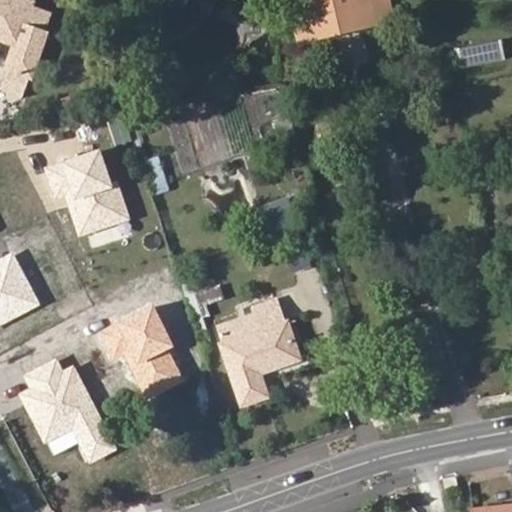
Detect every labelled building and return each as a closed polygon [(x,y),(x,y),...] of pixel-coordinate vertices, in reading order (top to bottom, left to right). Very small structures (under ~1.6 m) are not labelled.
[(0,0),(0,42),(21,49),(13,74),(15,75),(33,81),(47,37),(27,31),(30,22),(36,4),(23,0),(0,0)] [(376,20),(370,0),(306,0),(293,4),(298,22),(307,20),(313,37),(376,20)] [(58,12),(36,4),(30,22),(52,29),(58,12)] [(491,48),(446,56),(450,74),(494,65),(491,48)] [(157,74),(156,63),(134,67),(135,78),(157,74)] [(27,100),(33,81),(15,75),(9,94),(27,100)] [(119,137),(133,132),(127,115),(117,117),(112,118),(119,137)] [(346,117),(320,125),(325,142),(352,133),(346,117)] [(174,154),(141,160),(148,195),(180,189),(174,154)] [(286,170),(293,193),(310,188),(304,165),(286,170)] [(250,255),(298,237),(283,198),(235,216),(250,255)] [(0,266),(0,295),(21,338),(62,318),(50,293),(77,279),(57,239),(0,266)] [(257,311),(261,326),(288,317),(283,302),(257,311)] [(290,326),(222,349),(241,406),(268,399),(261,376),(301,363),(290,326)]
